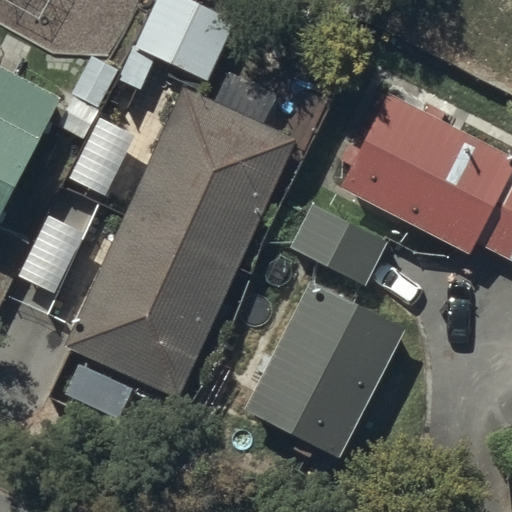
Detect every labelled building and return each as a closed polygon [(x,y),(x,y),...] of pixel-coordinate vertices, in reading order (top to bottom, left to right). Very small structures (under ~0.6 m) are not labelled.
[(78,0),(6,0),(6,2),(78,40),(94,9),(78,0)] [(235,22),(188,0),(158,0),(136,47),(208,81),(235,22)] [(481,0),(387,0),(379,18),(453,56),(481,0)] [(155,61),(135,52),(121,80),(141,90),(155,61)] [(118,72),(93,58),(73,94),(98,107),(118,72)] [(0,221),(61,101),(0,68),(0,221)] [(297,142),(183,91),(66,347),(179,398),(297,142)] [(511,172),(511,161),(391,99),(344,190),(469,255),(511,172)] [(99,112),(75,100),(61,126),(85,139),(99,112)] [(134,138),(101,121),(72,177),(105,193),(134,138)] [(511,183),(479,246),(511,262),(511,183)] [(388,246),(314,207),(293,249),(366,287),(388,246)] [(85,237),(50,219),(20,276),(56,294),(85,237)] [(405,332),(313,283),(247,409),(339,457),(405,332)] [(131,391),(80,367),(66,397),(117,420),(131,391)]
